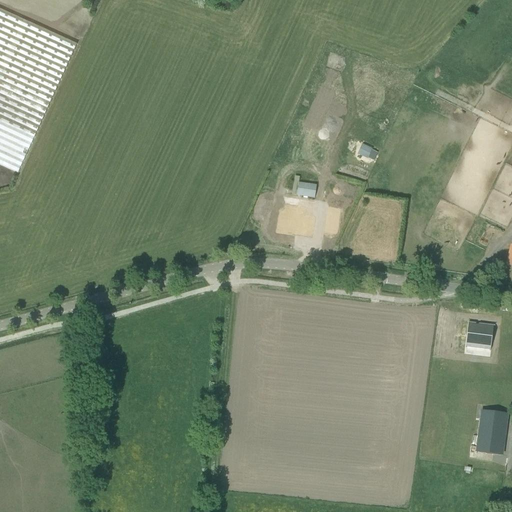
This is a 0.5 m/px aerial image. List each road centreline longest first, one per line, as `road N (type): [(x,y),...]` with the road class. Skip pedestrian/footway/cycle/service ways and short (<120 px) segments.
road 1 (tertiary): [(0,326),(267,262),(511,297)]
road 2 (track): [(232,286),(211,511)]
